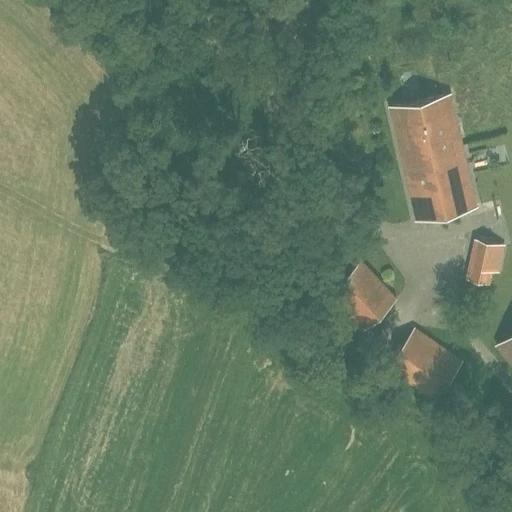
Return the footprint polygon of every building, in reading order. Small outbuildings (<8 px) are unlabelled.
[(451,93),(390,106),(416,219),(476,206),(451,93)] [(505,244),(476,240),(470,281),(490,284),(491,275),(500,277),(505,244)] [(329,291),(364,328),(397,298),(362,260),(329,291)] [(462,361),(415,328),(388,367),(435,400),(462,361)] [(511,332),(496,346),(511,363),(511,332)]
